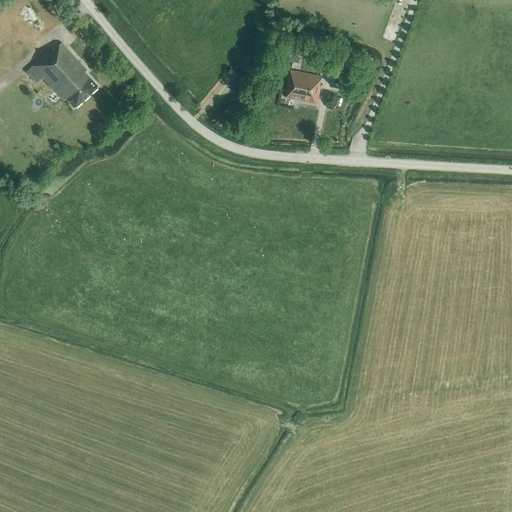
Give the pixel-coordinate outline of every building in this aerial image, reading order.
[(75,108),(98,86),(85,72),(87,70),(62,42),(54,49),(53,48),(26,71),(37,82),(43,77),(64,100),(66,98),(75,108)] [(19,56),(10,48),(5,43),(0,49),(4,53),(14,62),(19,56)] [(301,49),(299,57),(316,60),(318,52),(301,49)] [(13,62),(4,54),(0,57),(0,66),(5,71),(13,62)] [(232,69),(228,73),(236,79),(239,75),(232,69)] [(321,85),(323,76),(291,70),(286,97),(319,103),(322,85),(321,85)] [(32,92),(38,87),(27,74),(21,80),(32,92)] [(27,87),(18,78),(4,92),(13,101),(27,87)]
